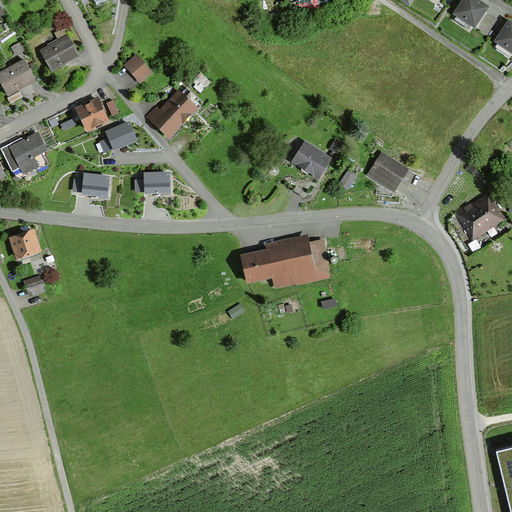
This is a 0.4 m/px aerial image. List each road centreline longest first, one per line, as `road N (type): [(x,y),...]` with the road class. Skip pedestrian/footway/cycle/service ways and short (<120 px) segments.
road 1 (residential): [(0,212),(152,227),(357,214),(418,224)]
road 2 (residential): [(418,224),(452,272),(469,424)]
road 3 (residential): [(418,224),(463,146),(511,85)]
road 4 (track): [(384,0),(510,86)]
road 5 (track): [(40,383),(71,511)]
